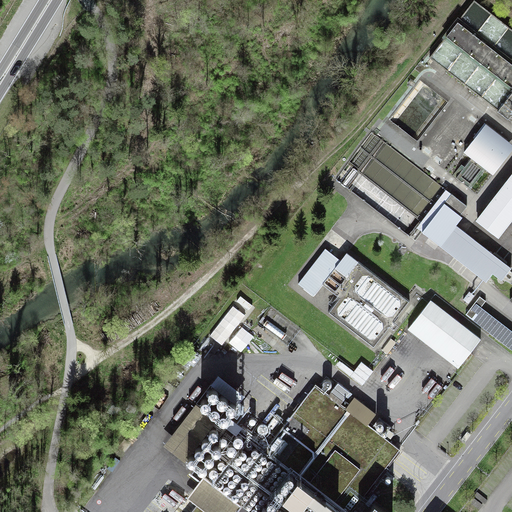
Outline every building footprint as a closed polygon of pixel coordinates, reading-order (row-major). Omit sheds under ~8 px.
[(511,29),(474,0),(458,21),(456,20),(444,34),(446,36),(429,57),(508,119),(511,115),(511,29)] [(511,149),(511,143),(486,124),(464,153),(493,175),(511,149)] [(511,217),(511,173),(477,219),(498,235),(511,217)] [(467,205),(452,194),(445,204),(460,215),(467,205)] [(511,268),(456,225),(440,245),(487,281),(493,273),(502,280),(511,268)] [(326,248),(299,283),(314,295),(323,283),(340,296),(328,312),(373,347),(409,300),(349,254),(346,252),(341,260),(333,254),(326,248)] [(486,300),(480,296),(466,313),(511,349),(511,330),(481,307),(486,300)] [(481,339),(430,301),(412,325),(462,363),(474,348),(481,339)] [(227,373),(204,402),(225,419),(248,389),(227,373)] [(264,452),(298,478),(326,499),(343,511),(349,511),(381,472),(399,448),(368,424),(376,413),(354,396),(346,407),(316,384),(264,452)] [(343,511),(326,499),(298,478),(283,497),(302,511),(206,511),(197,505),(191,511),(343,511)]
